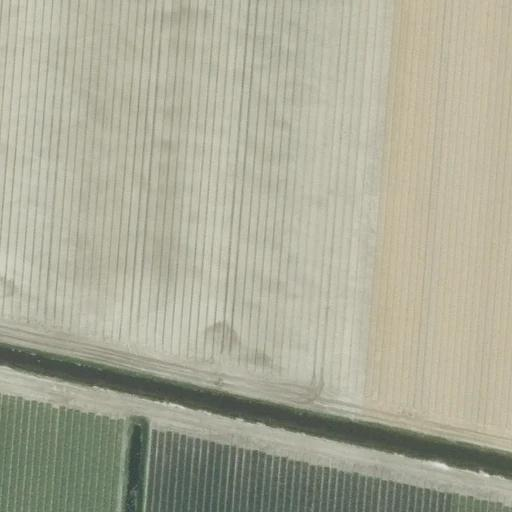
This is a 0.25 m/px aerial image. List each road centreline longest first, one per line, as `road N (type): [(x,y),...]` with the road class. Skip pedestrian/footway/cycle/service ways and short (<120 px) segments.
road 1 (track): [(0,330),(511,443)]
road 2 (track): [(511,482),(123,394),(113,511)]
road 3 (track): [(123,394),(0,367)]
